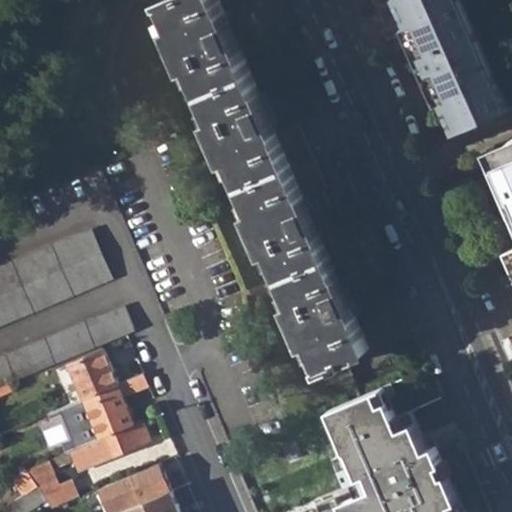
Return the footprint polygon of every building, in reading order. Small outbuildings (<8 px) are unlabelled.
[(312,339),(323,366),(338,360),(339,364),(349,360),(348,355),(370,346),(306,194),(323,187),(295,122),(277,130),(222,0),(167,0),(177,24),(172,26),(188,65),(194,62),(216,115),(211,117),(227,156),(233,154),(255,208),(250,209),(266,249),(272,247),(295,299),(290,302),(305,341),(312,339)] [(401,0),(458,133),(511,111),(511,55),(488,0),(401,0)] [(511,140),(510,142),(511,146),(492,150),(493,154),(500,170),(493,172),(509,210),(511,211),(511,247),(506,250),(511,264),(511,140)] [(500,170),(493,154),(487,157),(493,172),(500,170)] [(0,265),(0,324),(114,277),(93,227),(0,265)] [(0,356),(0,385),(127,332),(137,329),(125,305),(0,356)] [(73,401),(120,382),(106,348),(58,368),(73,401)] [(431,354),(438,372),(441,371),(444,370),(438,352),(431,354)] [(432,366),(232,450),(258,511),(492,511),(494,511),(432,366)] [(63,439),(68,452),(78,448),(136,421),(125,394),(150,384),(144,372),(120,382),(73,401),(49,411),(52,418),(63,413),(72,436),(63,439)] [(136,421),(78,448),(81,456),(82,458),(91,454),(95,463),(152,438),(143,418),(136,421)] [(52,468),(81,456),(78,448),(68,452),(28,469),(34,477),(52,468)] [(163,462),(126,478),(125,477),(106,485),(113,501),(106,507),(107,511),(118,511),(125,509),(131,506),(135,505),(134,501),(136,500),(172,485),(163,462)] [(54,506),(77,496),(70,478),(58,483),(52,468),(34,477),(40,485),(48,497),(54,506)] [(0,510),(0,511),(24,511),(48,497),(40,485),(0,510)] [(135,505),(173,488),(172,485),(136,500),(134,501),(135,505)] [(125,509),(126,511),(183,511),(173,488),(135,505),(131,506),(125,509)]
